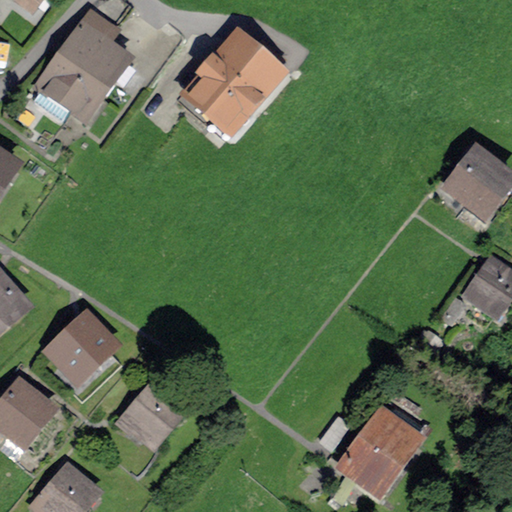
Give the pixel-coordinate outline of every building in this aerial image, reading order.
[(47,0),(0,0),(0,7),(25,28),(47,0)] [(138,61),(86,25),(35,97),(87,133),(138,61)] [(290,80),(255,47),(187,116),(222,150),(290,80)] [(0,204),(24,173),(0,154),(0,204)] [(511,190),(511,181),(478,157),(445,203),(484,231),(511,190)] [(511,315),(511,288),(479,265),(455,298),(501,331),(511,315)] [(0,338),(28,311),(0,282),(0,338)] [(120,348),(85,318),(48,360),(83,390),(120,348)] [(55,414),(11,380),(0,393),(0,447),(17,461),(55,414)] [(181,423),(150,395),(115,432),(145,461),(181,423)] [(417,453),(381,424),(337,480),(374,508),(417,453)] [(92,511),(101,502),(65,471),(30,511),(92,511)]
